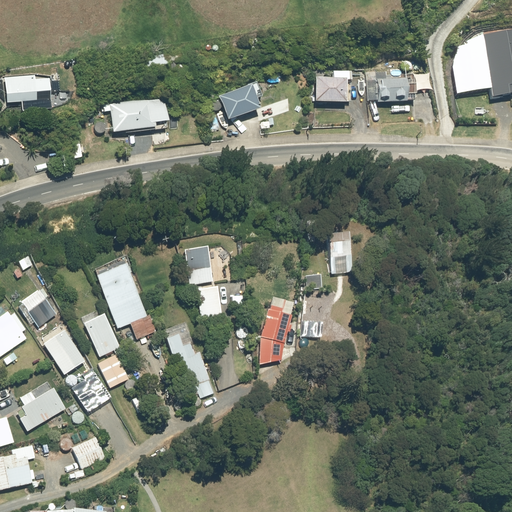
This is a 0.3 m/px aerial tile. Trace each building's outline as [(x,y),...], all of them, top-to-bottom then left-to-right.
[(483,34),(467,41),(468,44),(458,47),(452,66),(457,92),(492,88),(493,96),(511,93),(511,28),(506,29),(483,34)] [(177,56),(165,57),(165,65),(177,64),(177,56)] [(313,82),(312,107),(343,108),(344,85),(348,85),(349,74),(331,74),(331,82),(313,82)] [(33,78),(2,80),(4,106),(49,103),(47,81),(33,82),(33,78)] [(385,78),(385,83),(365,83),(366,104),(375,104),(374,105),(403,105),(402,104),(412,104),(412,86),(403,86),(403,83),(390,83),(390,78),(385,78)] [(253,103),(261,100),(256,86),(216,100),(225,125),(257,115),(253,103)] [(153,102),(107,106),(110,137),(156,133),(153,102)] [(325,240),(329,278),(349,276),(345,238),(325,240)] [(181,256),(188,288),(211,284),(204,251),(181,256)] [(17,265),(21,273),(30,268),(25,260),(17,265)] [(123,269),(94,281),(115,331),(144,320),(123,269)] [(12,275),(16,281),(20,278),(16,272),(12,275)] [(320,287),(320,276),(305,275),(305,286),(320,287)] [(221,316),(215,288),(196,291),(200,320),(221,316)] [(20,306),(21,307),(17,310),(24,321),(28,318),(38,331),(55,318),(43,302),(46,300),(40,292),(20,306)] [(178,308),(176,299),(163,302),(165,311),(178,308)] [(264,315),(257,342),(257,368),(279,364),(281,348),(284,336),(286,336),(288,330),(286,330),(288,322),(277,320),(278,315),(266,313),(266,316),(264,315)] [(19,335),(24,332),(11,316),(6,320),(4,316),(0,319),(0,358),(24,342),(19,335)] [(101,318),(81,328),(98,361),(118,351),(101,318)] [(41,348),(62,379),(83,365),(62,333),(41,348)] [(191,391),(187,393),(189,399),(197,396),(198,401),(212,396),(197,357),(192,359),(187,347),(179,350),(175,338),(163,343),(173,370),(175,370),(179,380),(180,379),(184,388),(189,386),(191,391)] [(95,367),(108,391),(127,381),(114,357),(95,367)] [(79,378),(83,383),(69,392),(80,409),(104,394),(89,371),(79,378)] [(22,409),(18,411),(23,419),(17,423),(24,436),(63,413),(51,391),(31,403),(28,398),(19,404),(22,409)] [(130,401),(137,414),(145,410),(138,397),(130,401)] [(0,421),(0,449),(12,446),(4,421),(0,421)] [(65,424),(56,427),(58,432),(63,431),(62,429),(66,427),(65,424)] [(93,440),(69,451),(79,473),(103,462),(93,440)] [(11,458),(0,460),(0,493),(30,487),(29,483),(32,482),(30,474),(27,474),(24,463),(33,461),(30,448),(10,453),(11,458)] [(102,511),(103,508),(69,503),(69,507),(27,509),(27,511),(102,511)]
